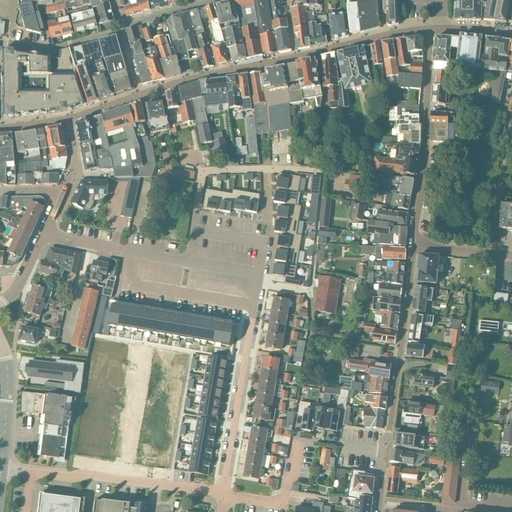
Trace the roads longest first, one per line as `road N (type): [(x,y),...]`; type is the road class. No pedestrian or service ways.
road 1 (residential): [(223,496),(261,283),(42,234)]
road 2 (residential): [(378,511),(380,451),(419,243)]
road 3 (residential): [(429,27),(419,243)]
road 4 (unknown): [(160,260),(147,321),(174,331),(184,266)]
road 5 (residential): [(145,349),(121,478)]
road 6 (residential): [(0,42),(44,49),(121,28)]
road 7 (residential): [(223,496),(280,503),(295,438)]
road 8 (residential): [(42,234),(76,165),(68,121)]
